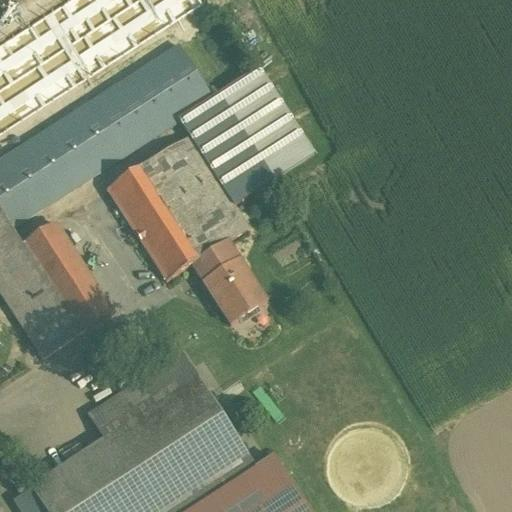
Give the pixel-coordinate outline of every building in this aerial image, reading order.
[(0,213),(11,231),(178,124),(213,101),(210,96),(180,48),(0,163),(0,213)] [(178,124),(188,140),(230,206),(313,152),(257,65),(210,96),(213,101),(178,124)] [(188,140),(107,192),(166,285),(206,259),(221,250),(248,233),(230,206),(188,140)] [(11,231),(0,213),(0,292),(44,362),(114,318),(55,226),(22,247),(11,231)] [(232,267),(221,250),(206,259),(217,277),(204,285),(231,328),(266,306),(239,263),(232,267)] [(30,490),(44,511),(194,511),(257,471),(183,357),(89,417),(105,442),(30,490)] [(194,511),(307,511),(274,460),(257,471),(194,511)]
